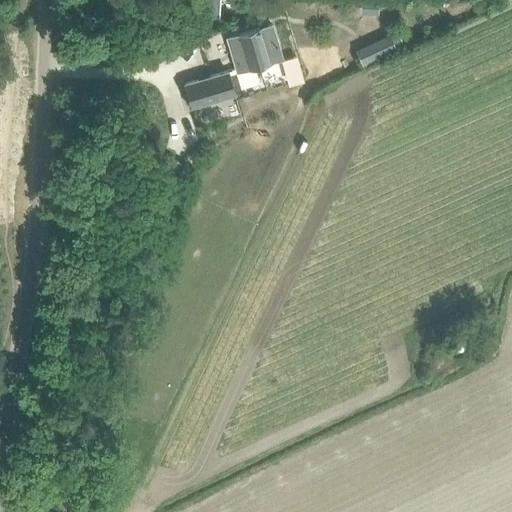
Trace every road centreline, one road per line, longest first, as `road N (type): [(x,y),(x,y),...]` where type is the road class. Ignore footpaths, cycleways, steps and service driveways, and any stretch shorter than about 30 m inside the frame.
road 1 (unclassified): [(0,498),(48,133),(55,0)]
road 2 (unknown): [(25,0),(17,35),(30,88),(15,141),(5,243),(13,282),(0,367)]
